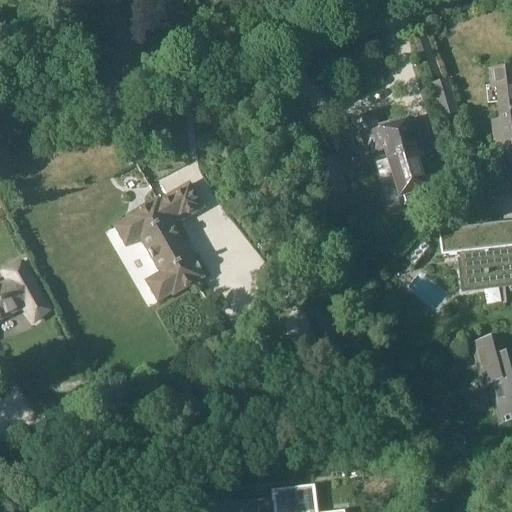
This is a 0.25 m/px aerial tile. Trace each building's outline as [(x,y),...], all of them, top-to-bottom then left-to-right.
[(494,137),(497,165),(511,163),(511,71),(491,74),(493,89),(498,89),(503,136),(494,137)] [(458,115),(448,81),(430,86),(440,120),(458,115)] [(373,116),(353,122),(361,148),(364,147),(366,156),(388,150),(404,205),(431,198),(420,158),(410,124),(378,133),(373,116)] [(423,146),(426,156),(434,154),(431,143),(423,146)] [(347,193),(336,159),(311,166),(322,201),(347,193)] [(112,229),(123,249),(138,241),(158,276),(144,284),(155,304),(169,296),(170,298),(200,281),(169,225),(199,208),(187,186),(156,203),(155,201),(124,219),(126,221),(112,229)] [(472,225),(472,229),(439,233),(442,258),(456,256),(461,296),(511,290),(511,224),(487,227),(487,223),(491,222),(488,198),(464,200),(467,225),(472,225)] [(414,268),(421,259),(412,251),(405,260),(414,268)] [(0,321),(21,310),(32,324),(48,312),(37,298),(21,265),(3,274),(7,283),(0,286),(0,321)] [(305,316),(312,340),(341,332),(334,307),(305,316)] [(501,337),(471,346),(479,373),(483,389),(489,388),(498,422),(500,428),(511,424),(511,350),(508,336),(501,337)] [(315,511),(313,488),(272,493),(274,511),(315,511)]
